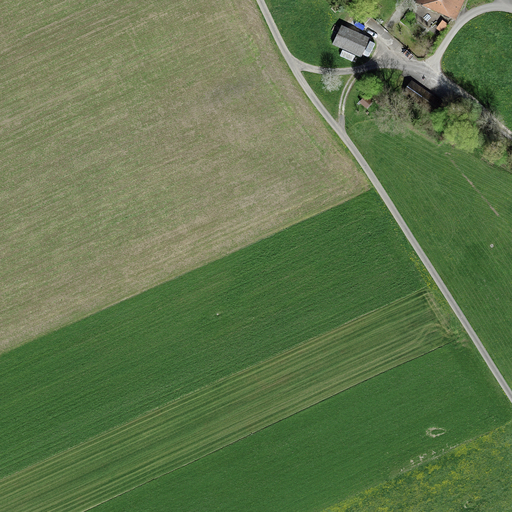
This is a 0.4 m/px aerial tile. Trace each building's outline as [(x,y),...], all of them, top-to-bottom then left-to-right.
[(417,0),(415,6),(455,23),(465,0),(417,0)] [(448,25),(442,21),(436,29),(442,33),(448,25)] [(361,58),(369,39),(341,26),(332,46),(361,58)] [(435,115),(443,103),(412,81),(403,93),(435,115)] [(360,103),(367,109),(373,102),(366,96),(360,103)]
